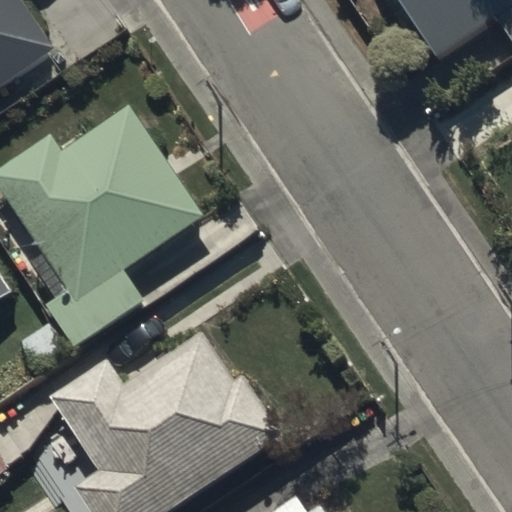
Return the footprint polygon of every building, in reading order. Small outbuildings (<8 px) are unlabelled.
[(0,0),(0,100),(13,92),(24,107),(53,87),(43,73),(65,58),(24,0),(0,0)] [(511,0),(400,0),(441,63),(501,24),(511,40),(511,0)] [(206,230),(134,114),(66,157),(58,143),(0,179),(0,182),(70,295),(48,309),(77,356),(149,311),(129,278),(206,230)] [(0,275),(0,310),(16,299),(0,275)] [(242,392),(206,340),(128,394),(113,371),(57,409),(106,480),(81,498),(90,511),(190,511),(292,442),(253,385),(242,392)] [(0,484),(14,475),(0,453),(0,484)]
